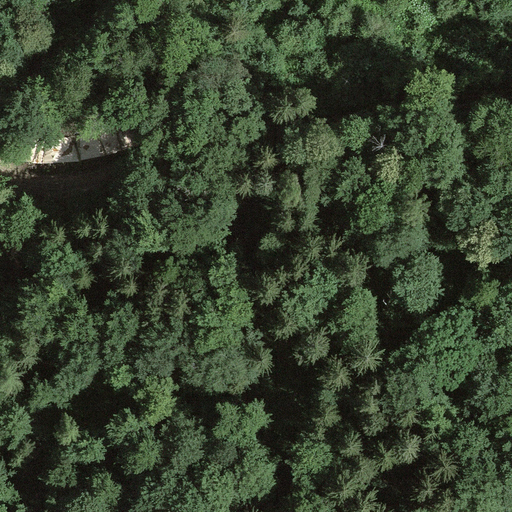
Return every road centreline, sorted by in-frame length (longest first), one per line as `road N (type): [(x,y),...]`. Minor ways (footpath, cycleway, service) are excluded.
road 1 (track): [(0,184),(74,180),(202,144),(511,99)]
road 2 (track): [(117,0),(0,110)]
